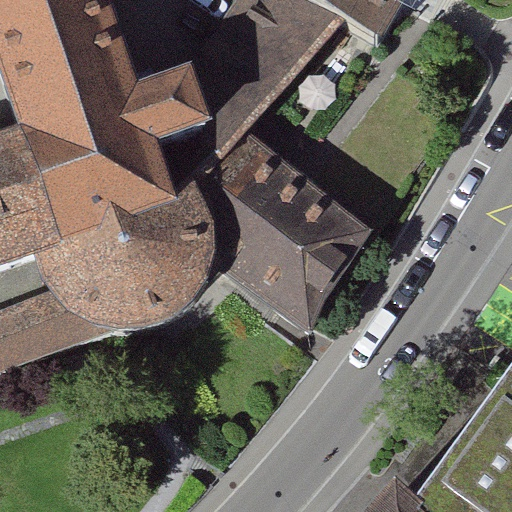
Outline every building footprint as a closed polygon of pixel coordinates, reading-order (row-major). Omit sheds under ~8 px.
[(0,0),(0,109),(10,136),(50,251),(29,258),(37,282),(48,297),(56,308),(63,313),(77,323),(111,332),(149,327),(165,319),(185,302),(203,274),(205,262),(208,251),(207,227),(196,197),(178,175),(163,190),(146,142),(192,126),(173,72),(126,88),(94,0),(0,0)] [(246,0),(245,3),(333,60),(376,87),(425,0),(246,0)] [(511,0),(478,0),(500,14),(511,7),(511,0)] [(245,3),(173,72),(192,126),(210,189),(249,151),(333,60),(245,3)] [(0,268),(29,258),(50,251),(10,136),(0,139),(0,268)] [(208,251),(205,262),(311,360),(371,252),(249,151),(210,189),(178,175),(196,197),(207,227),(208,251)] [(0,374),(75,345),(63,313),(56,308),(48,297),(0,313),(0,374)] [(511,511),(511,386),(501,381),(408,511),(400,511),(385,497),(371,511),(511,511)]
